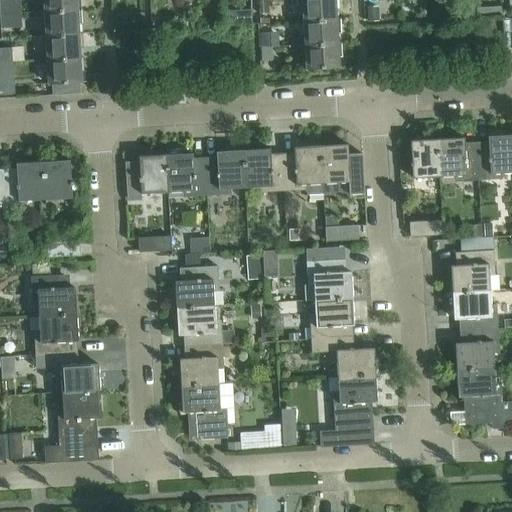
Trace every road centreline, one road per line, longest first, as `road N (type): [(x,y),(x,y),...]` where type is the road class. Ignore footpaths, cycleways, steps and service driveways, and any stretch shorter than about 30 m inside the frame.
road 1 (unclassified): [(420,455),(411,286),(380,245),(374,100)]
road 2 (residential): [(146,470),(136,321),(106,267),(96,114)]
road 3 (residential): [(96,114),(374,100)]
road 4 (unclassified): [(420,455),(146,470)]
road 5 (unclassified): [(146,470),(0,479)]
road 6 (residential): [(374,100),(511,94)]
